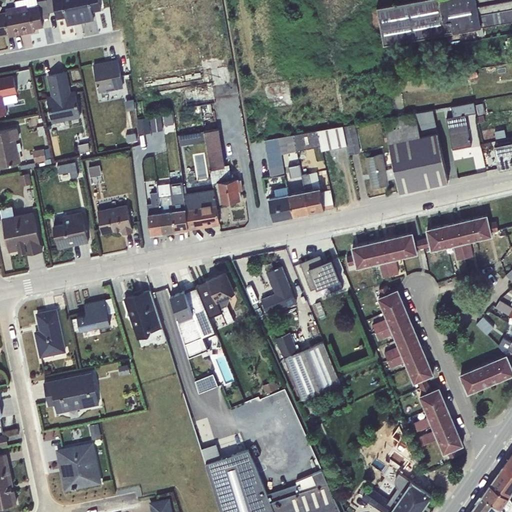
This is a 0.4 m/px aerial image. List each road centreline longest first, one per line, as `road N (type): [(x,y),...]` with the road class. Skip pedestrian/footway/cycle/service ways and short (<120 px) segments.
road 1 (residential): [(511,179),(6,288)]
road 2 (residential): [(6,288),(51,511)]
road 3 (residential): [(492,449),(471,427),(420,290)]
road 4 (residential): [(0,62),(120,35)]
